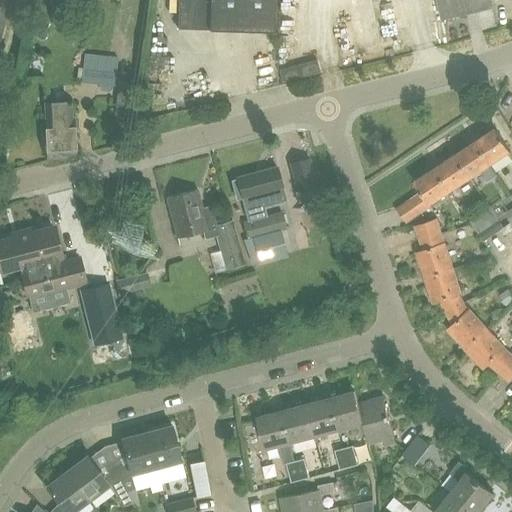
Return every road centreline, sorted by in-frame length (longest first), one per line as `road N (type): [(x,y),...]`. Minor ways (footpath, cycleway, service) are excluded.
road 1 (residential): [(0,187),(324,104)]
road 2 (residential): [(396,332),(324,104)]
road 3 (residential): [(0,493),(56,431),(199,388)]
road 4 (residential): [(199,388),(396,332)]
road 5 (residential): [(324,104),(511,54)]
road 6 (residential): [(511,453),(420,374),(396,332)]
road 7 (residential): [(247,511),(221,491),(199,388)]
